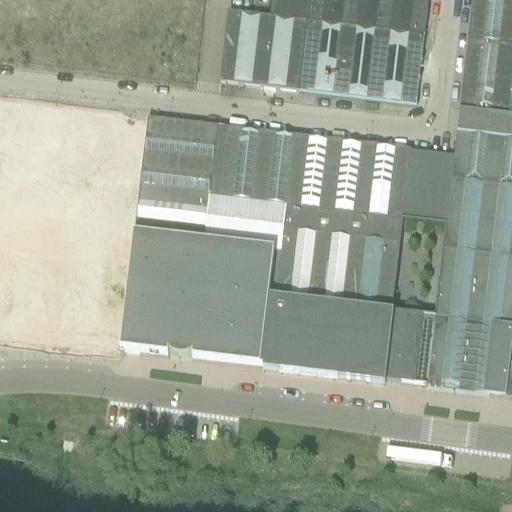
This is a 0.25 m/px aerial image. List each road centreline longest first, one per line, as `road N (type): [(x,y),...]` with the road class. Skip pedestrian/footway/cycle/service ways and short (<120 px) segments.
road 1 (unclassified): [(511,444),(71,384),(0,383)]
road 2 (unclassified): [(426,126),(404,135),(0,85)]
road 3 (unclassified): [(426,126),(449,0)]
